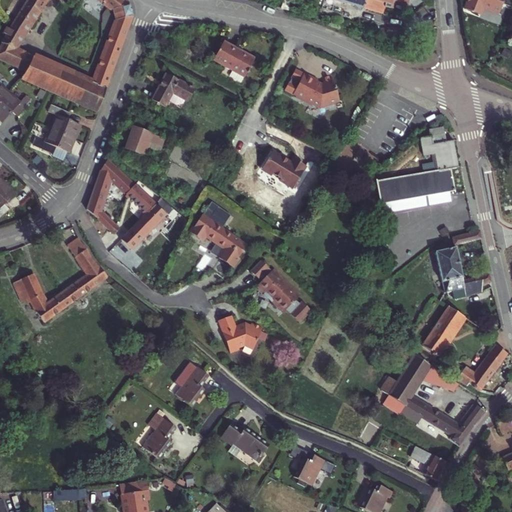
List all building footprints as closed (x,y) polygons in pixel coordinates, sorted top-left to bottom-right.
[(20,78),(60,95),(70,72),(15,47),(44,0),(27,0),(10,27),(6,33),(1,41),(3,43),(0,47),(0,58),(24,70),(20,78)] [(293,1),(286,0),(285,0),(283,12),(291,13),(293,1)] [(374,4),(359,0),(336,0),(334,6),(337,7),(338,8),(338,9),(338,10),(339,11),(339,12),(340,12),(340,13),(341,13),(342,14),(343,14),(345,7),(383,17),(385,10),(386,7),(374,4)] [(375,0),(374,4),(386,7),(385,10),(391,12),(393,5),(408,9),(411,0),(375,0)] [(508,7),(510,0),(465,0),(463,8),(481,15),(484,8),(498,14),(502,4),(508,7)] [(130,3),(114,8),(117,18),(133,13),(130,3)] [(133,13),(117,18),(131,23),(134,15),(133,13)] [(92,82),(86,79),(76,102),(96,110),(98,111),(131,23),(117,18),(92,82)] [(389,38),(406,40),(407,32),(391,29),(389,38)] [(227,42),(217,59),(235,70),(231,77),(242,84),(258,59),(243,50),(242,52),(227,42)] [(293,73),(291,77),(298,81),(305,68),(297,64),(292,73),(293,73)] [(319,74),(305,67),(305,68),(298,81),(294,88),(297,90),(296,92),(312,100),(313,98),(321,102),(340,96),(333,71),(323,74),(325,79),(323,79),(318,77),(319,74)] [(169,70),(153,94),(166,102),(169,97),(178,102),(184,101),(186,97),(189,99),(196,87),(169,70)] [(0,101),(8,92),(0,84),(0,79),(4,76),(0,72),(0,101)] [(77,75),(70,72),(60,95),(67,98),(77,75)] [(86,79),(77,75),(67,98),(76,102),(86,79)] [(291,77),(290,77),(286,84),(294,88),(298,81),(291,77)] [(0,101),(0,119),(2,121),(11,110),(17,115),(31,99),(26,94),(19,101),(8,92),(0,101)] [(150,107),(132,97),(127,106),(145,116),(150,107)] [(56,113),(50,127),(73,138),(80,124),(66,117),(69,110),(49,101),(46,109),(56,113)] [(134,124),(125,145),(144,153),(150,139),(162,144),(165,137),(134,124)] [(54,146),(68,151),(73,138),(50,127),(43,141),(34,136),(32,143),(51,153),(54,146)] [(379,180),(382,203),(452,192),(458,191),(454,169),(458,168),(454,142),(447,143),(445,128),(431,130),(432,137),(424,138),(427,156),(439,154),(442,171),(379,180)] [(269,157),(265,164),(283,175),(282,177),(295,185),(308,163),(295,155),(293,158),(275,147),(270,155),(268,157),(269,157)] [(100,166),(95,181),(106,191),(111,176),(146,208),(126,229),(101,206),(102,202),(91,192),(86,205),(131,247),(152,225),(158,231),(173,214),(156,199),(157,198),(136,179),(135,180),(107,155),(100,166)] [(102,202),(106,191),(95,181),(91,192),(102,202)] [(0,216),(10,208),(5,202),(16,192),(6,182),(0,187),(0,216)] [(382,203),(384,213),(454,201),(452,192),(382,203)] [(240,255),(239,254),(242,250),(244,252),(247,249),(222,228),(227,223),(210,208),(192,230),(203,239),(206,235),(216,244),(217,243),(225,249),(217,258),(218,259),(209,270),(219,279),(229,268),(230,269),(240,257),(240,256),(240,255)] [(454,237),(455,244),(482,238),(480,230),(454,237)] [(35,272),(16,280),(24,299),(32,296),(37,306),(45,321),(97,283),(99,285),(102,283),(100,280),(109,274),(94,256),(89,245),(81,239),(80,236),(73,241),(77,247),(72,250),(87,273),(48,302),(35,272)] [(209,252),(217,258),(225,249),(217,243),(216,244),(209,252)] [(443,280),(463,276),(457,247),(437,251),(443,280)] [(297,296),(302,292),(275,265),(274,267),(264,257),(255,266),(262,273),(266,269),(269,272),(260,281),(267,289),(266,290),(273,298),(275,296),(286,307),(288,306),(288,305),(293,310),(292,310),(301,319),(313,307),(304,298),(302,301),(297,296)] [(467,296),(483,292),(483,283),(492,281),(490,274),(464,280),(463,276),(443,280),(445,292),(454,291),(465,289),(467,296)] [(465,289),(454,291),(455,299),(457,300),(458,300),(459,298),(467,297),(467,296),(465,289)] [(450,305),(424,342),(440,352),(465,316),(450,305)] [(253,319),(251,323),(246,321),(245,322),(238,325),(236,322),(233,312),(219,318),(231,350),(240,347),(240,345),(245,343),(254,346),(264,324),(253,319)] [(408,336),(403,343),(416,352),(421,345),(408,336)] [(467,365),(459,375),(481,390),(509,352),(498,343),(491,352),(476,372),(467,365)] [(416,352),(387,395),(404,406),(411,396),(422,379),(434,388),(440,379),(445,383),(443,386),(453,393),(459,385),(416,352)] [(206,379),(192,369),(189,373),(203,384),(206,379)] [(203,384),(189,373),(184,379),(187,380),(174,397),(190,409),(203,393),(199,389),(203,384)] [(411,396),(404,406),(412,411),(418,400),(411,396)] [(454,437),(450,442),(460,449),(462,445),(486,413),(477,406),(460,426),(418,400),(412,411),(454,437)] [(157,412),(149,424),(157,429),(144,447),(160,458),(172,441),(169,438),(177,427),(157,412)] [(502,437),(511,432),(511,425),(509,419),(496,425),(502,437)] [(243,430),(232,422),(222,435),(233,443),(234,442),(258,460),(270,443),(246,426),(243,430)] [(415,463),(413,469),(441,482),(449,463),(417,448),(413,457),(430,465),(429,469),(415,463)] [(508,473),(511,471),(511,454),(502,460),(508,473)] [(312,466),(307,464),(299,483),(317,491),(325,471),(327,472),(330,466),(315,459),(312,466)] [(149,511),(149,504),(152,504),(151,486),(151,484),(123,486),(123,489),(124,497),(126,497),(127,506),(125,507),(125,511),(149,511)] [(380,490),(375,488),(367,508),(375,511),(386,511),(393,497),(395,498),(398,491),(382,484),(380,490)] [(87,489),(55,488),(55,499),(87,499),(87,489)] [(0,511),(12,511),(7,497),(0,499),(0,511)]
